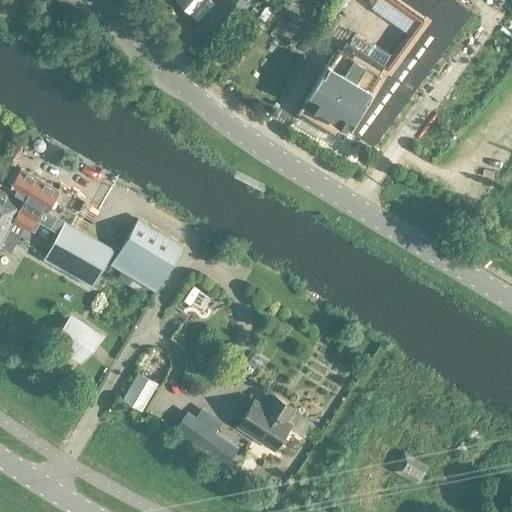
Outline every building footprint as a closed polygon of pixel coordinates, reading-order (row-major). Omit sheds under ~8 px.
[(201,0),(173,0),(173,1),(189,14),(201,0)] [(255,9),(245,0),(216,0),(192,28),(218,51),(255,9)] [(340,139),(345,130),(370,145),(470,10),(456,0),(391,0),(421,22),(385,72),(348,48),(339,61),(333,57),(298,113),(340,139)] [(6,190),(46,212),(59,190),(18,167),(6,189),(6,190)] [(0,243),(4,246),(12,232),(7,228),(11,221),(29,231),(35,220),(40,223),(46,212),(6,190),(6,189),(0,185),(0,243)] [(62,219),(87,231),(93,219),(68,207),(62,219)] [(110,267),(154,291),(179,245),(134,221),(110,267)] [(86,234),(86,233),(78,228),(74,227),(65,222),(45,257),(57,264),(67,269),(86,234)] [(90,283),(111,247),(86,233),(86,234),(67,269),(75,274),(74,275),(90,283)] [(103,334),(79,319),(62,345),(86,360),(103,334)] [(373,364),(352,351),(339,371),(360,384),(373,364)] [(158,383),(139,372),(122,399),(141,411),(158,383)] [(252,400),(235,425),(270,448),(287,423),(283,421),(290,409),(271,395),(263,407),(252,400)] [(220,422),(201,408),(195,417),(187,411),(173,431),(225,466),(239,447),(215,430),(220,422)] [(402,452),(392,468),(415,482),(425,466),(402,452)] [(346,467),(334,486),(363,504),(371,493),(356,483),(360,476),(346,467)] [(428,477),(416,501),(431,508),(442,484),(428,477)] [(406,495),(389,505),(393,511),(398,511),(411,504),(406,495)]
